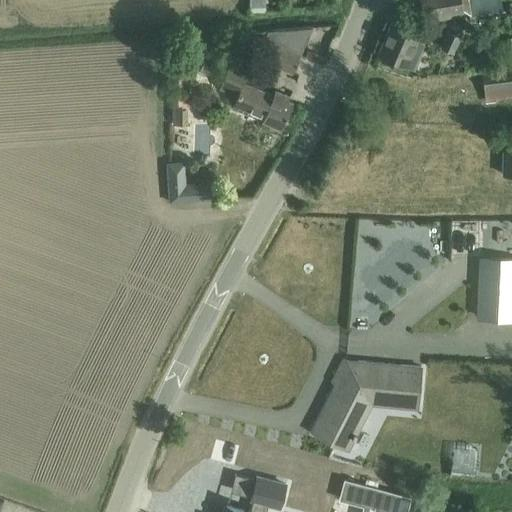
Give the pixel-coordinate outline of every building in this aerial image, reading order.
[(265,0),(249,0),(250,8),(265,8),(265,0)] [(438,14),(463,10),(461,0),(420,0),(424,16),(426,16),(419,31),(393,20),(378,54),(413,70),(438,14)] [(453,52),(460,37),(448,32),(442,47),(453,52)] [(276,46),(269,63),(293,73),(301,56),(276,46)] [(232,61),(221,86),(237,93),(233,102),(238,105),(236,110),(262,122),(279,129),(290,105),(279,100),(282,95),(271,91),(269,94),(240,81),(246,68),(232,61)] [(187,62),(169,63),(169,103),(172,103),(182,102),(188,102),(187,62)] [(511,102),(511,69),(482,74),(486,105),(511,102)] [(182,102),(172,103),(172,125),(186,124),(186,109),(182,109),(182,102)] [(185,162),(167,163),(169,202),(218,200),(217,183),(186,184),(185,162)] [(511,319),(511,258),(484,257),(480,317),(511,319)] [(416,403),(420,366),(357,362),(355,365),(341,358),(329,382),(333,383),(310,431),(347,449),(373,399),(416,403)] [(453,474),(478,474),(479,445),(454,444),(453,474)] [(262,511),(265,502),(280,506),(286,485),(257,477),(251,498),(253,499),(250,511),(226,505),(224,511),(262,511)] [(405,511),(407,507),(409,497),(370,487),(344,480),(339,499),(363,505),(380,510),(388,511),(389,511),(405,511)]
